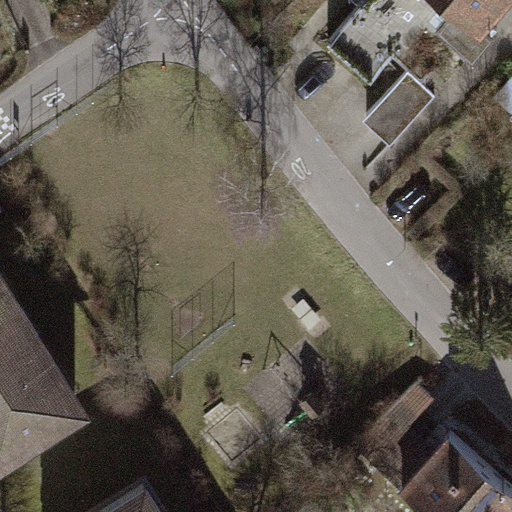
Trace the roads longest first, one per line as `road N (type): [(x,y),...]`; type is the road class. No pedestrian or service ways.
road 1 (residential): [(511,387),(411,288),(170,3)]
road 2 (residential): [(170,3),(0,119)]
